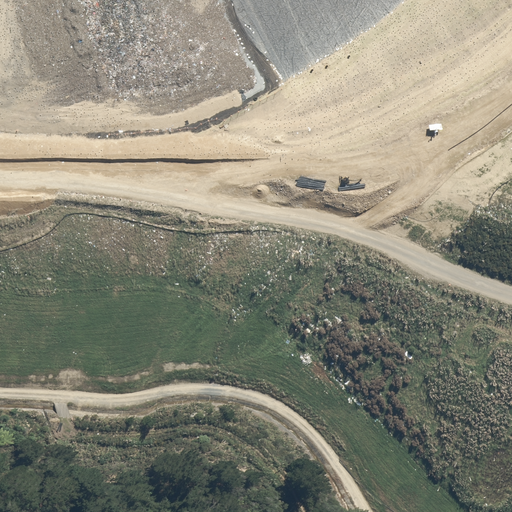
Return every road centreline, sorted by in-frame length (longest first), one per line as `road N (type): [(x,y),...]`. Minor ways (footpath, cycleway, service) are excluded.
road 1 (track): [(511,296),(338,224),(0,185)]
road 2 (track): [(362,511),(320,443),(280,407),(219,391),(112,401),(57,397)]
road 3 (track): [(296,511),(278,479),(235,437),(197,424),(139,437),(75,433),(57,397),(0,392)]
